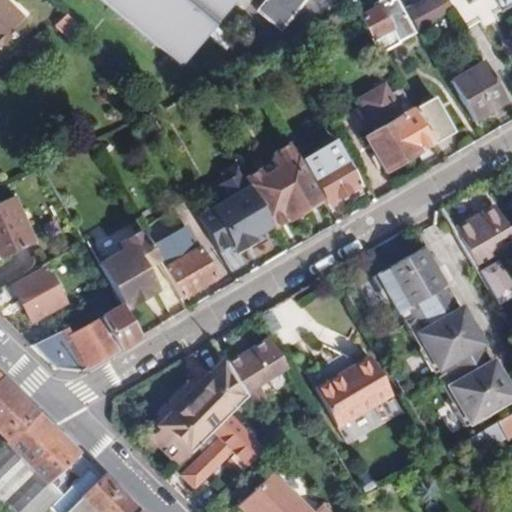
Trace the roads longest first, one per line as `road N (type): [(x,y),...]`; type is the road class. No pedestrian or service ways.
road 1 (residential): [(511,147),(57,404)]
road 2 (tertiary): [(167,511),(57,404)]
